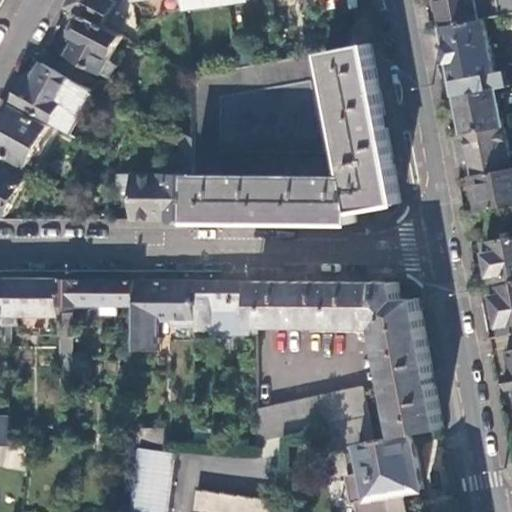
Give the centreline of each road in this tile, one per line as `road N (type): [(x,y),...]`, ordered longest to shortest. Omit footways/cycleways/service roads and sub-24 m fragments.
road 1 (residential): [(0,247),(445,256)]
road 2 (residential): [(445,256),(394,0)]
road 3 (residential): [(499,511),(445,256)]
